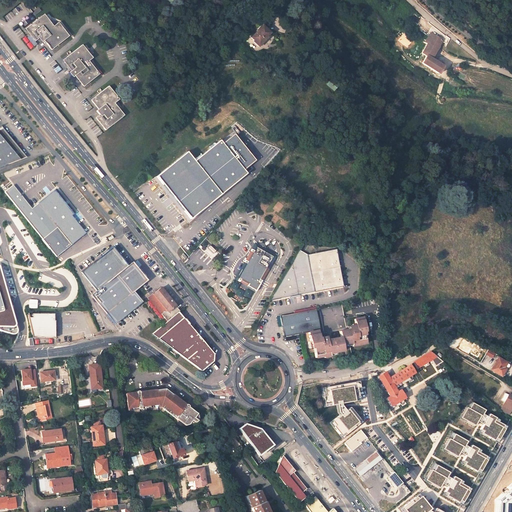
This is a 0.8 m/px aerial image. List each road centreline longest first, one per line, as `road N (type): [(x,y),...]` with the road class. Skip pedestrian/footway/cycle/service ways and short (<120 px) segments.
road 1 (primary): [(7,77),(239,363)]
road 2 (primary): [(254,352),(232,336),(18,73)]
road 3 (tertiary): [(192,383),(126,340),(8,355)]
road 4 (primary): [(373,511),(285,395)]
road 5 (primary): [(268,406),(363,511)]
road 6 (unknown): [(115,333),(75,262),(123,236)]
road 7 (residential): [(511,71),(483,58),(411,0)]
